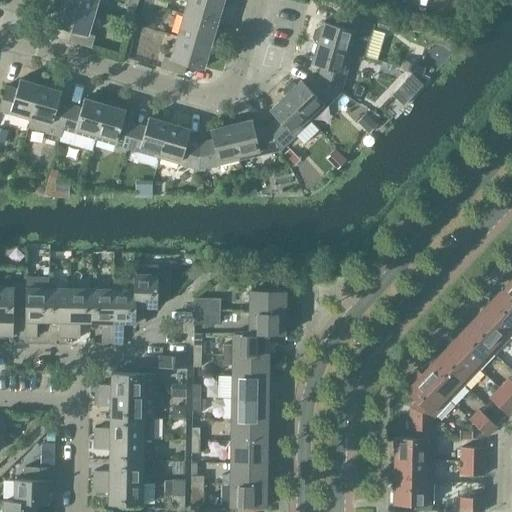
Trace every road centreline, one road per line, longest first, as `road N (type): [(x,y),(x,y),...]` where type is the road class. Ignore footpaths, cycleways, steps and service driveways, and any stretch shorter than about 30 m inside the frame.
road 1 (tertiary): [(511,149),(325,357),(312,390),(305,511)]
road 2 (tertiary): [(339,511),(343,410),(357,367),(511,200)]
road 3 (residential): [(256,0),(229,96),(217,102),(7,37)]
road 4 (residential): [(73,511),(76,406),(0,404)]
